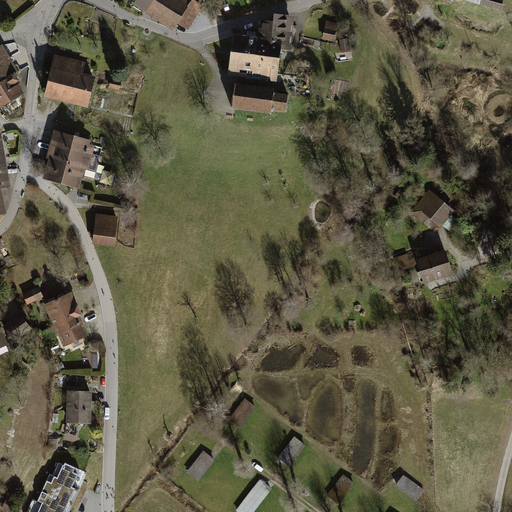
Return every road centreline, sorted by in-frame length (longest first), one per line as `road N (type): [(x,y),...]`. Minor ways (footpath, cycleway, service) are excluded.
road 1 (residential): [(25,169),(69,208),(107,302),(108,511)]
road 2 (residential): [(98,0),(193,39),(302,3)]
road 3 (residential): [(45,12),(25,169)]
road 4 (track): [(317,511),(221,436)]
